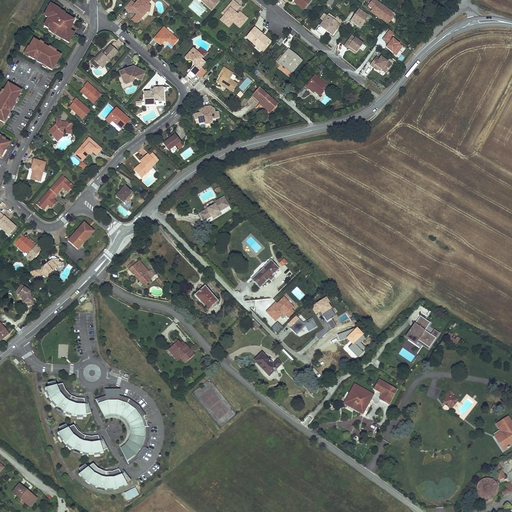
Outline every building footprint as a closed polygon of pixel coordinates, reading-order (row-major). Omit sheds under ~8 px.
[(139,0),(137,4),(133,0),(126,8),(132,12),(134,12),(137,9),(139,11),(138,15),(137,19),(142,19),(144,17),(144,15),(147,11),(151,12),(152,5),(150,5),(151,2),(152,0),(139,0)] [(198,0),(200,1),(201,1),(202,0),(213,9),(220,0),(219,0),(198,0)] [(241,6),(234,0),(233,0),(226,9),(229,11),(226,14),(221,19),(228,26),(233,21),(234,22),(237,24),(240,21),(242,24),(248,18),(240,11),(239,13),(237,15),(235,13),(237,11),(241,6)] [(294,0),(297,2),(296,4),(303,9),(311,0),(310,0),(294,0)] [(373,0),(372,0),(368,6),(373,9),(371,11),(388,22),(394,14),(373,0)] [(58,9),(51,5),(47,12),(48,13),(46,16),(49,18),(44,26),(49,28),(48,30),(52,32),(52,31),(56,33),(65,38),(63,40),(68,43),(77,28),(72,25),(74,21),(65,15),(63,18),(57,15),(59,12),(56,11),(58,9)] [(368,16),(359,9),(356,14),(354,16),(351,21),(360,27),(368,16)] [(333,21),(327,16),(323,21),(320,26),(332,35),(342,21),(337,16),(335,19),(333,21)] [(179,39),(166,27),(155,39),(162,45),(166,41),(167,42),(168,41),(174,46),(179,39)] [(262,34),(254,27),(246,37),(256,46),(259,45),(264,49),(270,41),(264,36),(263,37),(261,35),(262,34)] [(394,33),(390,30),(382,39),(389,44),(386,47),(396,55),(401,49),(399,47),(401,45),(391,37),(394,33)] [(352,35),(344,46),(347,48),(349,46),(357,52),(363,44),(352,35)] [(62,55),(34,39),(29,47),(25,54),(53,70),(62,55)] [(118,51),(111,44),(103,53),(102,52),(96,58),(95,57),(93,56),(91,59),(91,63),(94,66),(97,66),(98,65),(102,61),(106,64),(118,51)] [(202,49),(199,52),(195,48),(188,56),(192,60),(194,59),(196,61),(196,66),(191,71),(197,75),(198,74),(203,68),(202,67),(206,63),(202,59),(208,53),(202,49)] [(301,60),(289,49),(278,62),(282,65),(283,64),(292,71),(301,60)] [(379,59),(376,57),(369,65),(373,67),(374,67),(378,70),(379,68),(381,70),(385,73),(391,65),(381,57),(379,59)] [(292,71),(283,64),(282,65),(291,72),(292,71)] [(145,72),(136,67),(135,69),(133,69),(130,70),(129,68),(120,71),(121,76),(123,75),(126,84),(134,81),(135,77),(141,80),(145,72)] [(234,73),(224,67),(222,71),(224,72),(222,76),(218,82),(224,86),(225,84),(227,86),(227,87),(233,92),(239,83),(231,78),(234,73)] [(207,72),(203,68),(198,74),(202,78),(207,72)] [(328,86),(318,78),(314,82),(311,79),(305,86),(308,89),(309,88),(310,87),(315,92),(320,96),(328,86)] [(102,94),(87,82),(85,85),(86,86),(81,91),(94,102),(102,94)] [(22,91),(8,83),(2,94),(0,93),(0,120),(5,123),(16,102),(18,103),(20,100),(18,99),(22,91)] [(159,87),(155,88),(155,92),(152,92),(145,92),(146,104),(155,103),(154,101),(165,100),(164,91),(160,91),(159,87)] [(278,104),(260,88),(253,96),(262,104),(261,104),(268,111),(273,105),(275,107),(278,104)] [(262,104),(253,96),(253,97),(261,104),(262,104)] [(91,110),(76,98),(74,101),(75,102),(70,107),(83,118),(91,110)] [(220,117),(219,112),(216,112),(215,109),(213,107),(204,109),(204,110),(203,112),(201,113),(195,114),(196,119),(200,119),(201,123),(204,123),(212,121),(212,119),(220,117)] [(131,119),(117,108),(107,120),(111,123),(113,120),(123,129),(127,124),(131,119)] [(68,123),(69,122),(62,121),(62,118),(57,117),(57,124),(48,132),(58,142),(64,137),(64,134),(73,134),(73,123),(68,123)] [(182,142),(176,134),(171,138),(172,139),(170,141),(169,139),(164,143),(170,151),(182,142)] [(0,157),(1,158),(9,143),(0,138),(0,157)] [(94,152),(97,155),(103,149),(90,138),(76,153),(83,159),(91,150),(94,152)] [(91,155),(94,152),(91,150),(83,159),(76,153),(75,155),(83,162),(90,154),(91,155)] [(157,163),(149,154),(141,161),(142,163),(144,165),(142,166),(136,171),(142,178),(150,171),(149,170),(153,167),(157,163)] [(46,162),(34,159),(32,169),(33,170),(31,179),(41,181),(46,162)] [(78,167),(84,170),(87,164),(81,162),(78,167)] [(144,165),(142,163),(135,170),(136,171),(142,166),(144,165)] [(75,186),(63,176),(51,189),(37,205),(43,209),(47,204),(49,205),(52,208),(58,202),(55,199),(58,195),(64,188),(65,187),(70,191),(75,186)] [(134,193),(126,185),(116,196),(125,203),(134,193)] [(229,206),(224,197),(214,204),(214,205),(199,214),(203,222),(212,216),(220,212),(229,206)] [(117,209),(126,216),(129,212),(120,205),(117,209)] [(17,227),(1,213),(0,213),(0,227),(9,235),(17,227)] [(73,235),(68,240),(77,249),(82,243),(83,244),(86,241),(85,240),(90,235),(90,232),(89,229),(88,226),(85,225),(82,226),(80,227),(78,229),(78,234),(75,237),(73,235)] [(23,236),(15,245),(18,248),(20,246),(26,251),(34,258),(43,248),(38,244),(36,246),(32,243),(30,241),(27,238),(26,238),(23,236)] [(149,272),(138,259),(128,267),(139,280),(146,274),(149,272)] [(278,269),(271,262),(253,279),(260,287),(269,278),(271,279),(273,277),(271,276),(278,269)] [(54,263),(48,264),(41,270),(39,274),(31,271),(28,278),(31,279),(30,281),(37,283),(37,282),(44,285),(46,285),(47,285),(48,285),(49,284),(49,283),(45,281),(48,276),(53,272),(52,272),(58,270),(57,265),(55,266),(54,263)] [(151,280),(146,274),(139,280),(144,286),(151,280)] [(159,277),(156,280),(160,285),(164,282),(159,277)] [(24,288),(22,286),(16,293),(19,296),(24,288)] [(217,301),(205,287),(195,295),(208,309),(217,301)] [(21,298),(22,308),(33,307),(32,299),(31,299),(30,293),(24,288),(19,296),(21,298)] [(275,302),(266,310),(275,318),(283,310),(288,316),(293,311),(290,309),(293,306),(284,297),(278,303),(277,304),(276,303),(275,302)] [(321,315),(322,315),(326,321),(335,316),(324,299),(311,307),(316,314),(319,312),(321,315)] [(312,318),(303,323),(296,316),(288,324),(291,327),(290,328),(296,335),(305,326),(308,332),(317,327),(312,318)] [(431,322),(421,316),(415,324),(418,325),(416,328),(413,326),(409,333),(420,340),(431,347),(441,332),(435,328),(432,334),(426,330),(431,322)] [(0,340),(9,333),(0,322),(0,340)] [(277,322),(271,328),(276,334),(283,327),(277,322)] [(420,340),(409,333),(407,337),(417,344),(420,340)] [(457,345),(460,338),(446,334),(444,341),(457,345)] [(351,349),(340,337),(336,341),(333,338),(325,345),(332,352),(334,349),(337,352),(342,358),(351,349)] [(181,342),(178,338),(175,341),(176,343),(169,349),(174,354),(177,351),(182,357),(181,357),(186,362),(195,354),(186,343),(186,344),(184,345),(181,342)] [(58,344),(57,358),(67,358),(68,344),(58,344)] [(182,357),(177,351),(174,354),(179,360),(181,357),(182,357)] [(282,364),(278,360),(274,364),(262,353),(254,361),(270,376),(282,364)] [(379,380),(374,389),(381,392),(380,394),(382,395),(380,399),(389,404),(397,389),(379,380)] [(65,390),(63,384),(56,386),(55,382),(47,383),(48,387),(45,388),(50,399),(57,408),(63,412),(74,416),(86,417),(86,414),(91,413),(89,404),(85,405),(84,399),(77,398),(72,396),(70,395),(65,390)] [(373,395),(355,385),(345,403),(363,413),(368,404),(370,399),(373,395)] [(105,396),(96,400),(105,417),(110,415),(115,415),(121,416),(125,419),(129,424),(130,429),(130,435),(128,440),(125,444),(120,448),(128,465),(137,459),(140,461),(144,455),(148,449),(145,448),(149,438),(149,426),(147,427),(144,416),(146,415),(139,406),(130,399),(119,396),(120,389),(105,389),(105,396)] [(450,393),(448,392),(442,400),(444,402),(443,403),(447,407),(449,405),(452,408),(457,401),(456,400),(457,398),(453,395),(454,394),(451,392),(450,393)] [(493,436),(503,451),(511,445),(511,423),(507,416),(495,424),(500,431),(493,436)] [(77,431),(74,425),(68,428),(65,424),(58,427),(60,431),(57,433),(63,443),(72,450),(79,453),(90,454),(102,453),(102,451),(107,448),(103,440),(99,442),(97,436),(90,437),(85,436),(82,435),(77,431)] [(505,478),(498,463),(491,466),(499,481),(505,478)] [(98,469),(93,464),(87,468),(85,465),(78,469),(81,473),(78,475),(86,483),(97,488),(104,490),(115,489),(127,485),(126,483),(130,480),(125,473),(121,475),(118,470),(112,472),(106,472),(103,472),(98,469)] [(2,480),(5,483),(10,478),(7,475),(2,480)] [(489,479),(486,479),(483,480),(480,481),(478,484),(476,486),(476,490),(476,493),(477,496),(480,498),(482,500),(486,501),(489,501),(492,499),(494,497),(496,495),(497,492),(497,488),(496,485),(495,483),(492,481),(489,479)] [(25,489),(20,484),(13,492),(30,507),(37,498),(33,495),(32,496),(24,490),(25,489)] [(135,487),(123,493),(127,501),(139,495),(135,487)]
